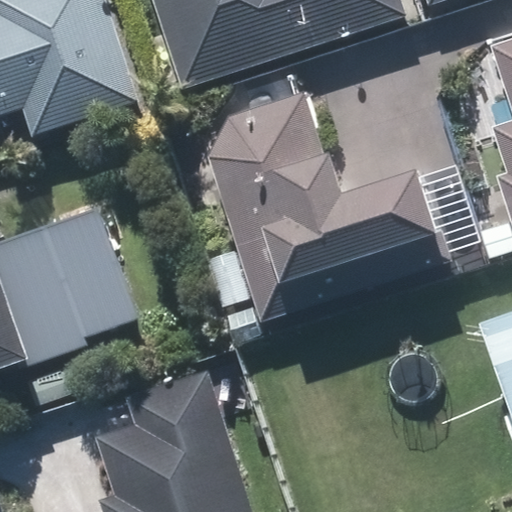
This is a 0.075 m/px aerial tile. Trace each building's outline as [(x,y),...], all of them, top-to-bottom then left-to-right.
[(30,0),(0,0),(0,135),(69,111),(30,0)] [(154,0),(186,91),(418,12),(413,0),(154,0)] [(246,115),(223,156),(276,320),(465,259),(439,177),(374,197),(360,153),(339,160),(318,93),(246,115)] [(0,379),(59,359),(0,196),(0,379)] [(511,226),(494,232),(502,259),(511,255),(511,226)] [(234,308),(260,299),(247,252),(219,260),(234,308)] [(262,308),(238,315),(246,343),(271,336),(262,308)] [(85,369),(38,384),(46,406),(92,391),(85,369)] [(180,384),(100,407),(124,488),(205,464),(180,384)]
